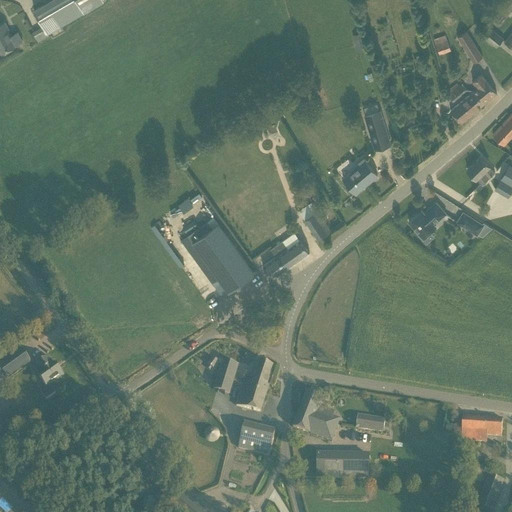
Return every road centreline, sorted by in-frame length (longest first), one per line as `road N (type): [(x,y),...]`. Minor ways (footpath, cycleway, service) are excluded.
road 1 (unclassified): [(315,269),(511,95)]
road 2 (unclassified): [(511,408),(286,371)]
road 3 (unclassified): [(114,397),(0,238)]
road 4 (unclassified): [(299,511),(286,455),(286,371)]
road 5 (unclassified): [(114,397),(0,458)]
road 6 (unclassified): [(114,397),(216,330)]
